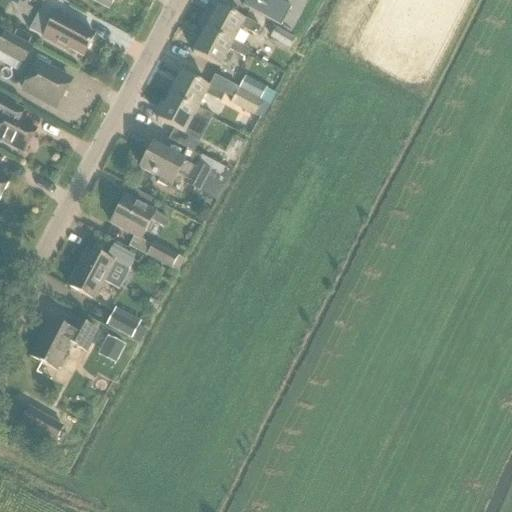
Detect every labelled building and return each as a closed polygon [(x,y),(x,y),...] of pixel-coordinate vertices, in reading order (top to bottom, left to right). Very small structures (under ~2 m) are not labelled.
[(85,0),(86,0),(91,0),(109,9),(113,0),(85,0)] [(246,0),(243,7),(281,28),(291,9),(274,0),(246,0)] [(43,6),(29,32),(43,39),(67,52),(68,50),(83,58),(94,36),(80,28),(81,26),(57,13),(43,6)] [(232,46),(234,42),(241,28),(256,36),(260,28),(245,20),(243,23),(217,8),(205,31),(232,46)] [(270,39),(290,50),(296,39),(276,28),(270,39)] [(28,45),(31,38),(17,31),(14,38),(28,45)] [(248,50),(234,42),(232,46),(205,31),(193,54),(220,68),(229,51),(244,58),(248,50)] [(30,49),(0,32),(0,52),(22,64),(30,49)] [(55,109),(70,81),(38,64),(23,92),(55,109)] [(196,112),(198,109),(206,95),(220,103),(224,95),(209,87),(208,89),(181,75),(169,98),(196,112)] [(238,90),(260,102),(267,89),(245,78),(238,90)] [(255,117),(262,103),(260,102),(238,90),(237,89),(230,103),(255,117)] [(0,144),(24,157),(38,131),(20,121),(25,112),(0,98),(0,144)] [(213,117),(198,109),(196,112),(169,98),(157,121),(184,135),(194,117),(208,125),(213,117)] [(194,169),(184,164),(184,163),(153,146),(140,169),(172,186),(177,176),(188,182),(186,185),(199,192),(209,172),(196,166),(194,169)] [(0,198),(9,182),(0,177),(0,198)] [(163,229),(168,220),(125,197),(110,225),(141,241),(151,222),(163,229)] [(178,257),(153,244),(146,257),(171,270),(178,257)] [(111,249),(105,260),(87,250),(68,287),(94,301),(103,283),(118,291),(133,261),(111,249)] [(131,339),(137,327),(113,314),(107,326),(131,339)] [(96,332),(74,320),(68,331),(50,321),(30,358),(56,371),(70,345),(85,353),(96,332)] [(126,347),(107,337),(97,357),(115,366),(126,347)] [(53,444),(63,428),(29,408),(20,424),(53,444)]
